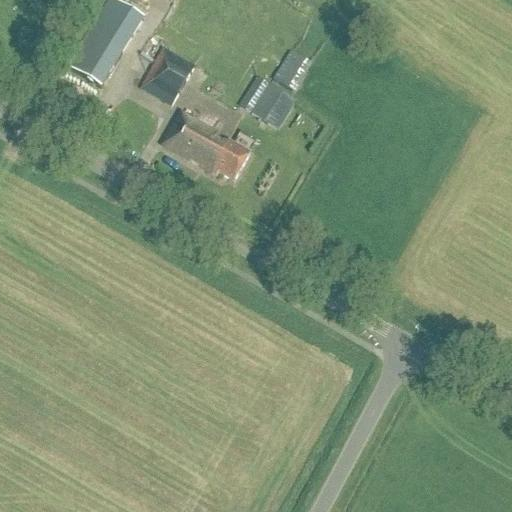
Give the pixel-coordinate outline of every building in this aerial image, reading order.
[(110,3),(67,72),(101,93),(143,24),(110,3)] [(170,110),(193,70),(197,62),(185,54),(180,63),(162,53),(140,93),(170,110)] [(289,57),(271,84),(292,98),(310,71),(289,57)] [(294,109),(267,92),(268,90),(257,84),(239,111),(250,118),(277,136),(294,109)] [(163,150),(215,180),(216,178),(231,187),(247,160),(215,141),(217,139),(181,118),(163,150)]
